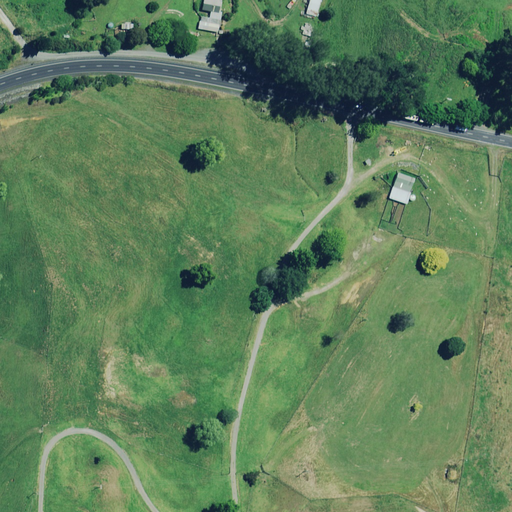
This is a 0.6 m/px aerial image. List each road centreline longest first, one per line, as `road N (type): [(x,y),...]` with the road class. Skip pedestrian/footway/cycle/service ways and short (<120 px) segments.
road 1 (trunk): [(511,143),(164,71),(95,67),(0,86)]
road 2 (unknown): [(235,511),(233,428),(260,324),(286,259),(345,183),(349,108)]
